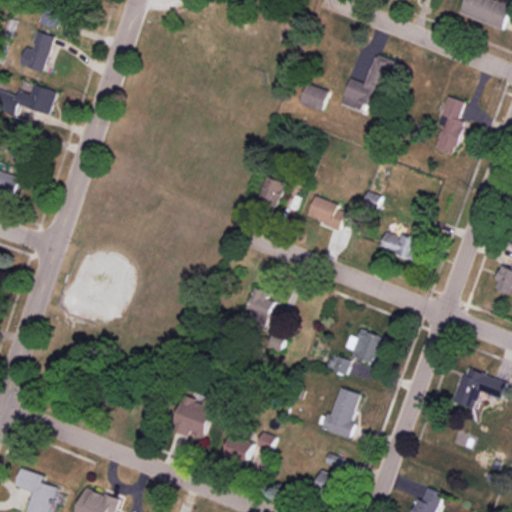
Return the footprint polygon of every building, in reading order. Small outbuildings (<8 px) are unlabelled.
[(58,28),(66,0),(47,0),(41,22),(58,28)] [(511,9),(511,3),(502,0),(466,0),(462,12),(505,28),(511,9)] [(57,37),(35,28),(20,64),(42,73),(57,37)] [(369,83),(351,78),(344,103),(364,109),(366,103),(383,109),(397,61),(377,55),(369,83)] [(324,111),(332,91),(309,83),(302,103),(324,111)] [(52,114),(59,91),(37,84),(33,94),(21,90),(19,95),(0,88),(0,108),(18,114),(21,104),(52,114)] [(441,124),(445,125),(438,148),(457,154),(467,121),(461,119),(467,101),(450,96),(441,124)] [(35,147),(14,142),(9,159),(31,164),(35,147)] [(23,178),(0,170),(0,192),(16,198),(23,178)] [(279,207),(288,182),(269,175),(260,200),(279,207)] [(311,218),(344,227),(348,211),(340,209),(342,202),(317,196),(311,218)] [(384,250),(420,259),(424,239),(403,234),(403,235),(389,232),(384,250)] [(511,266),(504,264),(497,289),(511,292),(511,266)] [(270,299),(272,291),(257,287),(250,312),(274,319),(279,301),(270,299)] [(356,356),(377,363),(382,348),(386,350),(391,338),(364,328),(361,337),(353,334),(348,347),(358,350),(356,356)] [(281,353),(288,337),(277,332),(270,347),(281,353)] [(335,369),(349,373),(353,359),(339,356),(335,369)] [(509,381),(467,367),(456,401),(477,408),(483,391),(504,398),(509,381)] [(324,429),(353,437),(357,422),(355,422),(362,393),(342,387),(335,414),(329,412),(324,429)] [(218,403),(206,399),(205,401),(187,395),(175,427),(206,437),(218,403)] [(279,436),(265,431),(260,445),(273,450),(279,436)] [(227,455),(250,461),(256,441),(233,434),(227,455)] [(34,491),(27,511),(51,511),(60,486),(44,482),(47,475),(23,467),(17,486),(34,491)] [(339,498),(344,475),(322,471),(318,494),(339,498)] [(114,511),(120,499),(89,486),(78,511),(114,511)] [(438,511),(445,492),(430,487),(426,500),(419,498),(414,511),(438,511)]
